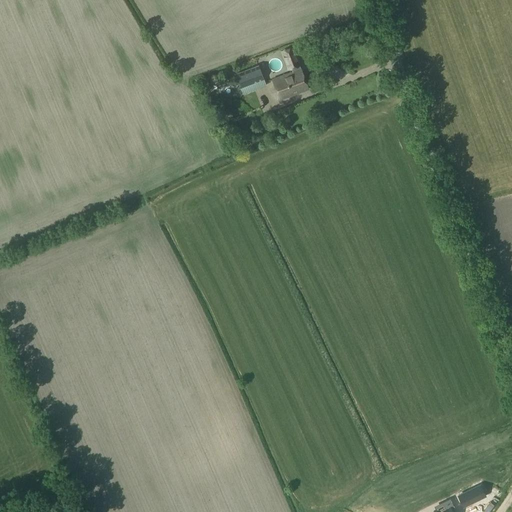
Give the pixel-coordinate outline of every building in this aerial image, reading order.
[(271,79),(279,100),(309,89),(301,68),(294,49),(286,52),(293,71),(271,79)] [(257,65),(235,74),(240,87),(262,78),(257,65)] [(505,465),(511,460),(500,448),(494,453),(505,465)] [(477,486),(457,496),(463,507),(482,498),(477,486)] [(452,511),(455,511),(453,505),(452,506),(449,500),(435,507),(437,511),(452,511)]
